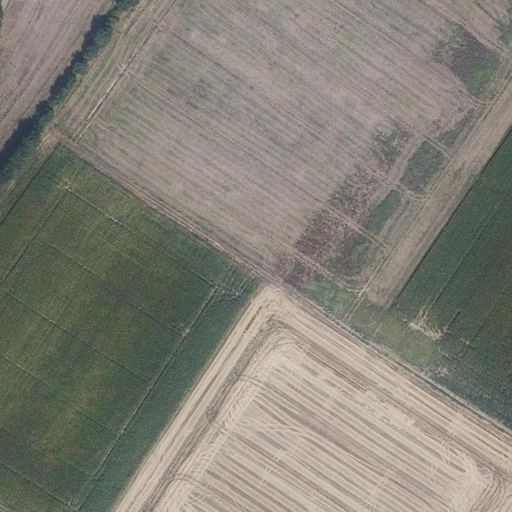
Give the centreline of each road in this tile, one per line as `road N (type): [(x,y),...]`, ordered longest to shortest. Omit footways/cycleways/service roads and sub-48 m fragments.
road 1 (track): [(511,437),(50,132)]
road 2 (track): [(135,0),(53,114),(50,132)]
